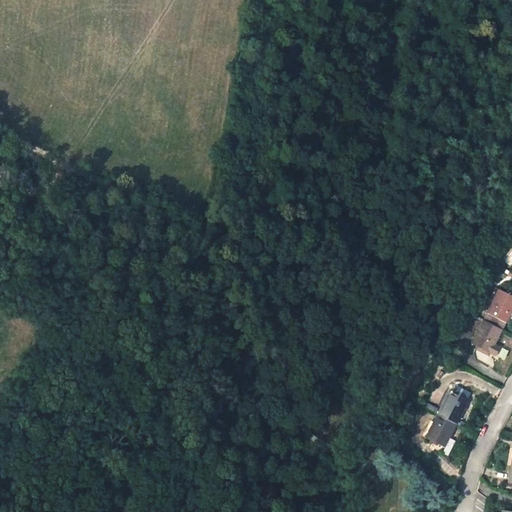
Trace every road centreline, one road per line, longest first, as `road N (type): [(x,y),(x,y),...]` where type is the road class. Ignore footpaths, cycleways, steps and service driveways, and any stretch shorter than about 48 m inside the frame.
road 1 (track): [(0,133),(112,186),(232,268),(304,432),(350,454),(397,402),(471,251),(511,190)]
road 2 (residential): [(465,511),(478,452),(511,387)]
